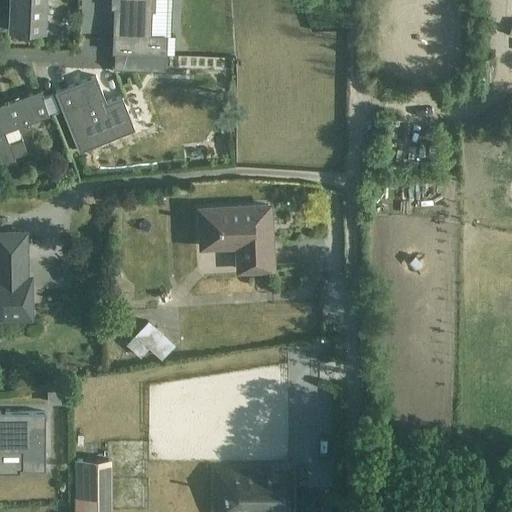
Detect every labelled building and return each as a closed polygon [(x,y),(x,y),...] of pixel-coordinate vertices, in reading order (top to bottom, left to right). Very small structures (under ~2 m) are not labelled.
[(15,0),(14,31),(45,33),(46,0),(15,0)] [(113,68),(133,68),(165,70),(166,36),(150,35),(151,9),(154,9),(154,0),(116,0),(116,7),(115,7),(113,52),(115,52),(115,67),(113,67),(113,68)] [(122,96),(119,97),(106,102),(96,76),(56,91),(79,151),(135,129),(122,96)] [(15,158),(28,153),(21,134),(32,130),(29,122),(49,115),(41,91),(0,105),(0,158),(10,187),(29,181),(26,172),(20,174),(15,158)] [(201,209),(202,233),(203,246),(238,244),(240,269),(272,268),(270,235),(267,235),(267,221),(269,221),(269,205),(201,209)] [(0,317),(30,317),(29,290),(25,289),(25,234),(0,234),(0,317)] [(135,336),(150,349),(163,360),(176,345),(149,321),(135,336)] [(320,405),(320,386),(307,387),(307,405),(320,405)] [(43,413),(0,413),(0,450),(19,451),(19,470),(43,470),(43,413)] [(98,511),(99,450),(60,449),(59,511),(98,511)] [(218,511),(241,511),(241,509),(290,509),(290,473),(254,473),(254,475),(247,475),(247,471),(218,470),(218,511)]
